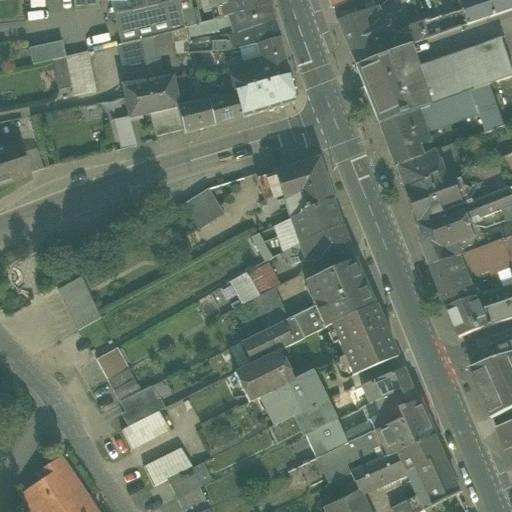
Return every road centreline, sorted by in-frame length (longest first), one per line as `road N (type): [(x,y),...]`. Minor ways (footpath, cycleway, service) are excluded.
road 1 (secondary): [(334,119),(0,230)]
road 2 (secondary): [(435,369),(334,119)]
road 3 (residential): [(124,511),(61,396),(0,337)]
road 4 (secondary): [(498,511),(435,369)]
road 5 (secondary): [(334,119),(292,0)]
